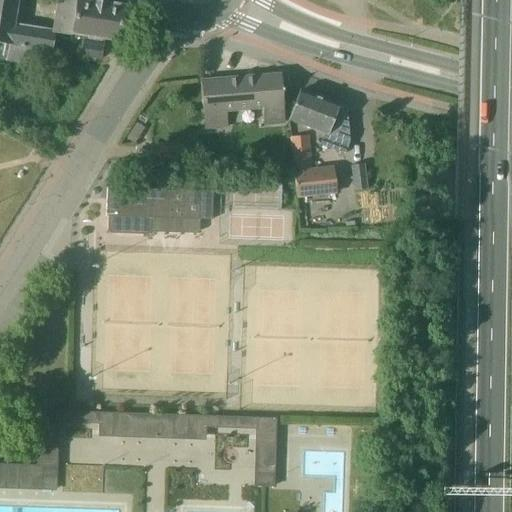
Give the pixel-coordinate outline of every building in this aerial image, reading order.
[(13,24),(17,0),(0,0),(0,42),(8,44),(6,62),(48,68),(54,34),(82,38),(79,56),(100,60),(103,40),(116,42),(121,7),(78,0),(75,0),(76,2),(64,0),(57,0),(53,30),(13,24)] [(284,125),(282,95),(280,75),(200,81),(204,130),(227,128),(226,112),(262,110),(263,127),(284,125)] [(348,144),(345,109),(300,91),(288,121),(319,133),(316,141),(318,144),(342,154),(345,152),(348,144)] [(294,199),(336,195),(333,166),(312,168),(309,135),(289,137),(293,171),(291,171),(294,199)] [(159,160),(182,161),(182,147),(159,146),(159,160)] [(132,172),(132,161),(117,161),(117,172),(132,172)] [(368,189),(364,164),(349,166),(353,191),(368,189)] [(211,192),(199,191),(133,189),(133,187),(130,187),(130,189),(106,188),(105,217),(108,217),(108,230),(110,233),(147,234),(149,232),(150,218),(198,220),(198,219),(210,219),(211,192)] [(274,439),(275,419),(38,411),(38,435),(58,436),(58,423),(110,425),(109,437),(117,437),(117,425),(173,427),(172,439),(193,439),(194,427),(255,429),(255,439),(274,439)] [(0,488),(53,491),(55,466),(0,464),(0,488)] [(253,486),(263,487),(273,487),(273,473),(253,472),(253,486)]
